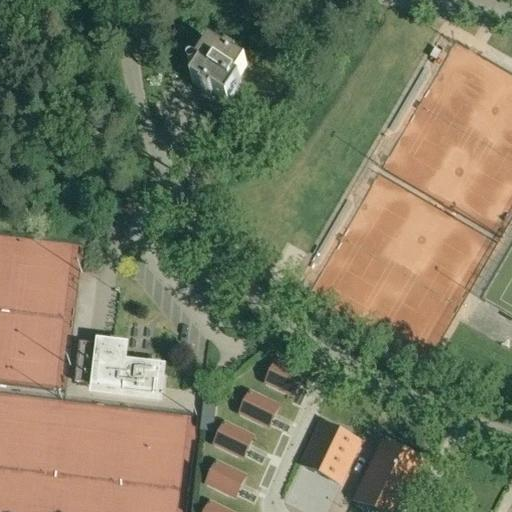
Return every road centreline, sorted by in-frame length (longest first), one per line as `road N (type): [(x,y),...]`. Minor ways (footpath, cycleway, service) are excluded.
road 1 (unclassified): [(342,360),(246,290),(184,208),(135,95),(125,0)]
road 2 (unclassified): [(342,360),(281,470),(287,511)]
road 3 (unclassified): [(461,423),(342,360)]
